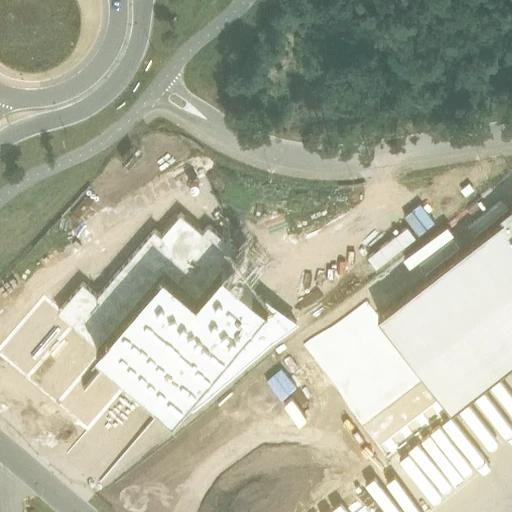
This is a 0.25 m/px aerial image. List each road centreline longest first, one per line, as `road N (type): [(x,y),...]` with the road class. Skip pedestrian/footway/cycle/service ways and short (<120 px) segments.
road 1 (unclassified): [(157,87),(238,141),(310,163),(511,135)]
road 2 (primary): [(0,142),(87,109),(116,84),(141,30),(143,0)]
road 3 (primary): [(12,99),(60,95),(88,79),(114,39),(118,0)]
